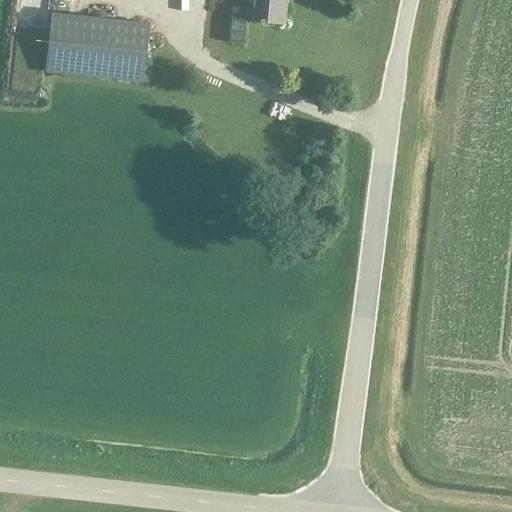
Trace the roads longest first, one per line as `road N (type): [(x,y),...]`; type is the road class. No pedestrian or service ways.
road 1 (unclassified): [(338,511),(388,112),(411,0)]
road 2 (unclassified): [(272,511),(0,481)]
